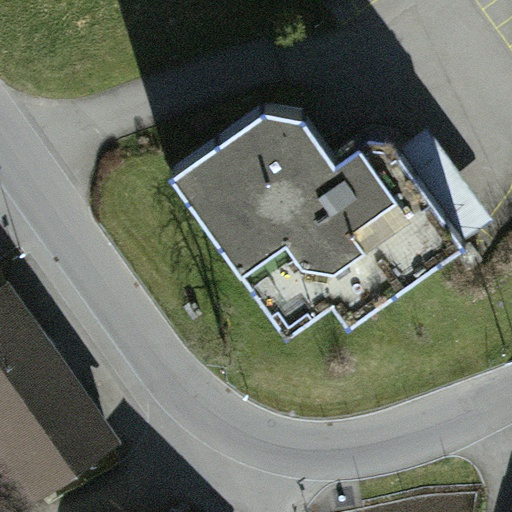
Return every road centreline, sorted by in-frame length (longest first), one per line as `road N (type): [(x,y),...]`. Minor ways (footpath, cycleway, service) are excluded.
road 1 (unknown): [(0,124),(292,62),(343,64),(416,77),(476,114),(511,155)]
road 2 (unclassified): [(0,141),(203,417)]
road 3 (unclassified): [(203,417),(298,458),(435,427),(511,393)]
